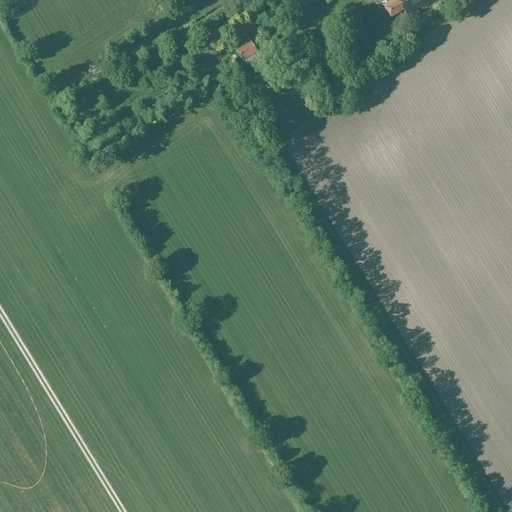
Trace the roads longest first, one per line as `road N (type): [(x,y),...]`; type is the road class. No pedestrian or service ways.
road 1 (track): [(390,34),(365,50),(333,93),(261,147),(169,0)]
road 2 (unknown): [(0,310),(124,511)]
